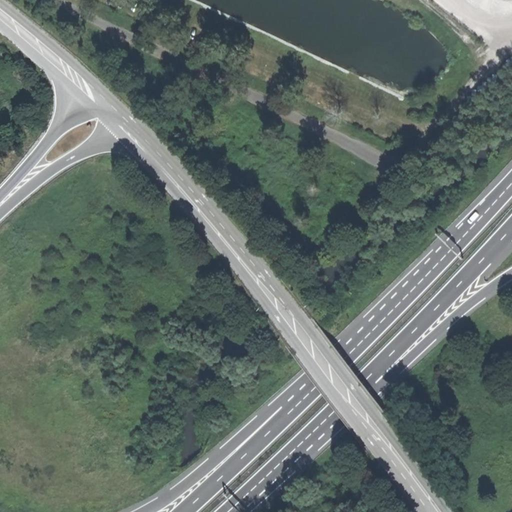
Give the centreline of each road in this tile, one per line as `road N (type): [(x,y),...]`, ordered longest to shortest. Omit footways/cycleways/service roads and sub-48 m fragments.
road 1 (tertiary): [(436,511),(238,249),(131,126)]
road 2 (motorway): [(511,178),(287,413)]
road 3 (motorway): [(368,377),(511,227)]
road 4 (motorway): [(226,511),(368,377)]
road 5 (motorway): [(368,377),(393,371),(511,274)]
road 6 (motorway): [(287,413),(264,415),(143,511)]
road 7 (motorway): [(0,207),(131,126)]
road 8 (motorway): [(287,413),(182,511)]
